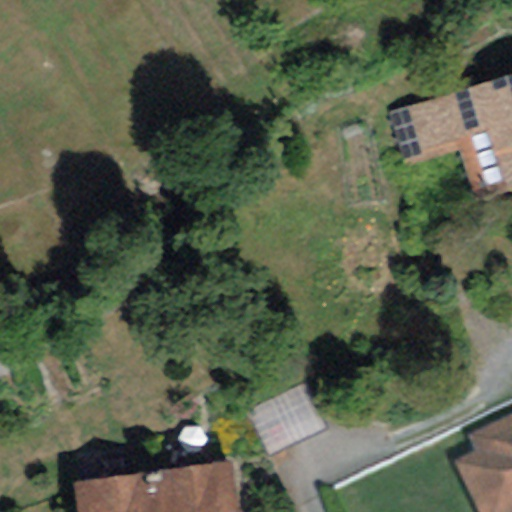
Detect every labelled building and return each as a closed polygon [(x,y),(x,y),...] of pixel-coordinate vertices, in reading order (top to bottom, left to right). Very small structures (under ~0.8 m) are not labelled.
[(459,149),(476,203),(511,191),(511,74),(386,114),(403,166),(459,149)] [(244,415),(267,459),(322,431),(299,387),(244,415)] [(511,511),(511,416),(468,437),(476,454),(456,463),(480,511),(511,511)] [(156,472),(162,511),(241,511),(233,460),(156,472)] [(162,511),(156,472),(72,485),(75,511),(162,511)]
